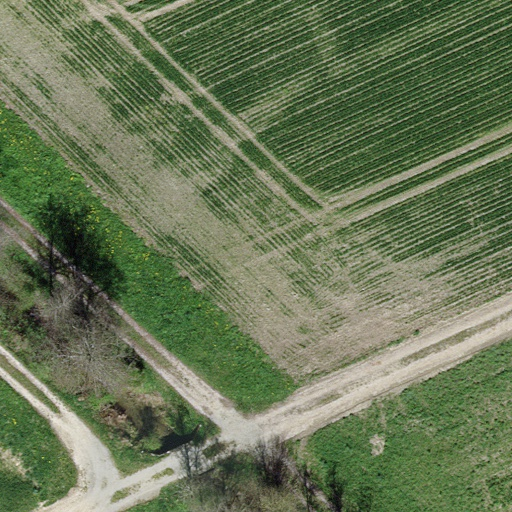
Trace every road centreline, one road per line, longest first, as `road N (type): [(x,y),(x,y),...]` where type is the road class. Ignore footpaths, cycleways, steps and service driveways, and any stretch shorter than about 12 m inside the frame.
road 1 (track): [(75,511),(511,315)]
road 2 (track): [(323,511),(0,201)]
road 3 (track): [(117,492),(0,377)]
